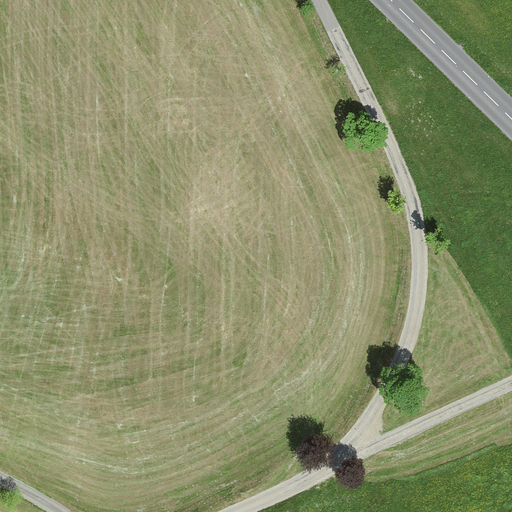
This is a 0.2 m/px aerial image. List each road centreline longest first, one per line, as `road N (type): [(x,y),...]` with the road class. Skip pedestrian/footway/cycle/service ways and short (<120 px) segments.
road 1 (unclassified): [(321,464),(386,382),(406,340),(411,232),(324,0)]
road 2 (unclassified): [(321,464),(511,388)]
road 3 (secondary): [(511,121),(390,0)]
